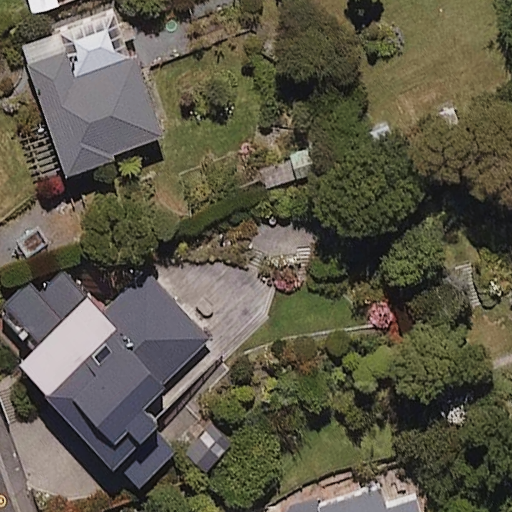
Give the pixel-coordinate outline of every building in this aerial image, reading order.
[(25,0),(30,11),(60,0),(25,0)] [(163,119),(120,2),(23,37),(66,154),(163,119)] [(56,384),(46,395),(98,451),(109,440),(120,452),(112,460),(129,478),(173,436),(150,411),(223,343),(145,258),(49,347),(56,357),(42,372),(56,384)] [(214,409),(182,438),(202,459),(233,430),(214,409)] [(423,511),(413,476),(281,511),(423,511)]
